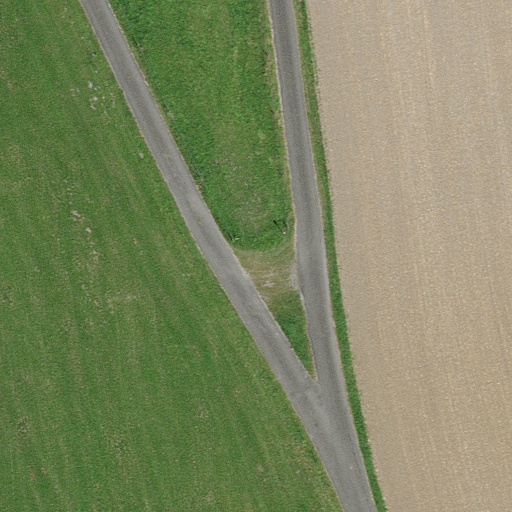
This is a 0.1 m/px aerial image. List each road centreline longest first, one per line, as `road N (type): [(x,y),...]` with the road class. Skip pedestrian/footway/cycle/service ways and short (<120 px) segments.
road 1 (track): [(104,0),(332,456)]
road 2 (track): [(279,0),(332,456)]
